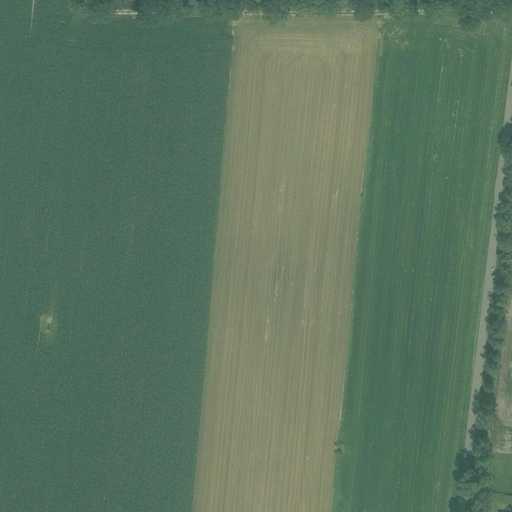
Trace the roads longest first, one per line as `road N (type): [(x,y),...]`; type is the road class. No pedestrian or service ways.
road 1 (track): [(511,15),(108,13),(87,0)]
road 2 (unclassified): [(462,511),(511,99)]
